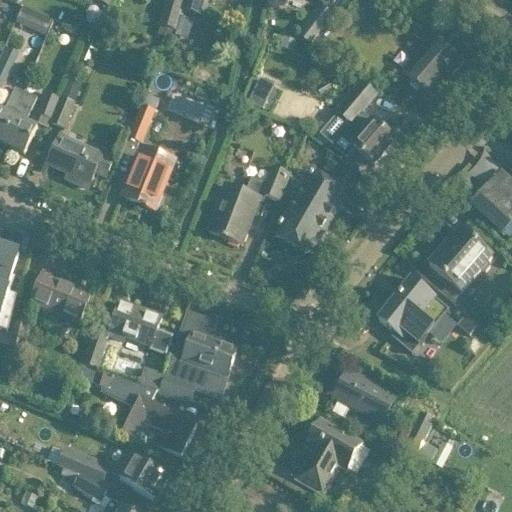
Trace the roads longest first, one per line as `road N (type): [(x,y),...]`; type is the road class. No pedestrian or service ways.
road 1 (residential): [(312,325),(0,198)]
road 2 (tertiary): [(312,325),(511,85)]
road 3 (tertiary): [(207,511),(312,325)]
